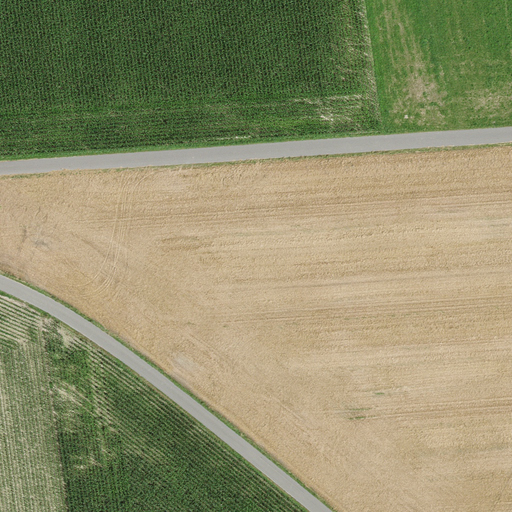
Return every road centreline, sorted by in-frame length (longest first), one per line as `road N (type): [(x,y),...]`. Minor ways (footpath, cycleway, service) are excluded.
road 1 (track): [(511,136),(0,171)]
road 2 (unclassified): [(316,511),(88,329),(0,283)]
